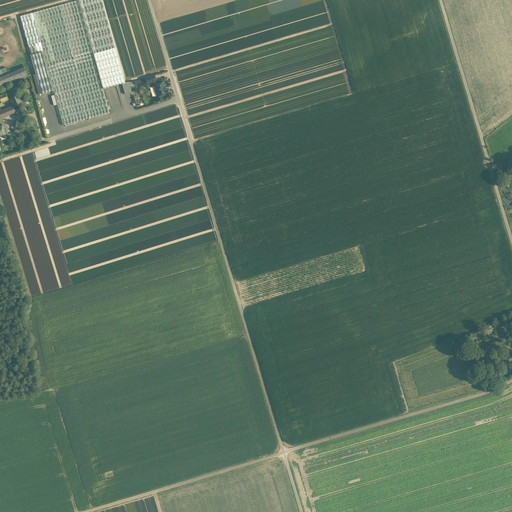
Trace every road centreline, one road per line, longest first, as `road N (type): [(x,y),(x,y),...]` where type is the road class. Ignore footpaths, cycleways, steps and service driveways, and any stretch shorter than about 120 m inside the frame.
road 1 (unclassified): [(149,0),(285,451)]
road 2 (unclassified): [(511,243),(440,0)]
road 3 (unclassified): [(511,380),(285,451)]
road 4 (unclassified): [(285,451),(86,511)]
